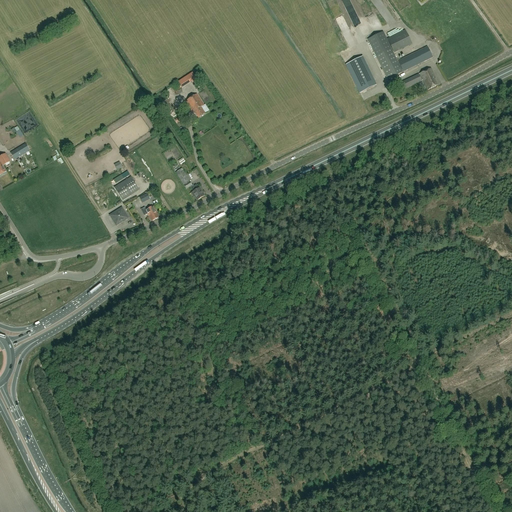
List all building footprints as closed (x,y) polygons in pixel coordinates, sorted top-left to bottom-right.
[(339,24),(342,23),(340,19),(344,17),(340,9),(334,11),(339,24)] [(376,13),(369,16),(373,26),(380,23),(376,13)] [(387,39),(393,51),(411,43),(405,30),(387,39)] [(368,40),(388,80),(433,58),(427,47),(397,62),(383,32),(368,40)] [(360,93),(375,86),(362,57),(346,65),(360,93)] [(428,90),(437,86),(435,80),(435,78),(431,69),(419,74),(401,83),(404,89),(423,80),(428,90)] [(198,118),(205,114),(201,108),(204,106),(197,94),(186,101),(193,113),(194,112),(198,118)] [(30,114),(19,121),(26,130),(36,123),(30,114)] [(26,144),(11,153),(15,159),(29,151),(26,144)] [(0,176),(7,172),(3,166),(10,162),(5,154),(2,156),(1,154),(0,154),(0,176)] [(192,186),(187,178),(181,169),(176,173),(181,181),(186,190),(192,186)] [(139,191),(131,177),(114,188),(122,201),(139,191)] [(197,201),(204,196),(200,188),(198,189),(196,185),(191,188),(193,192),(192,193),(197,201)] [(147,194),(139,198),(142,204),(150,200),(147,194)] [(153,207),(150,208),(146,210),(145,208),(141,210),(144,216),(148,214),(152,221),(155,220),(159,218),(153,207)] [(110,216),(116,226),(128,218),(122,208),(110,216)]
